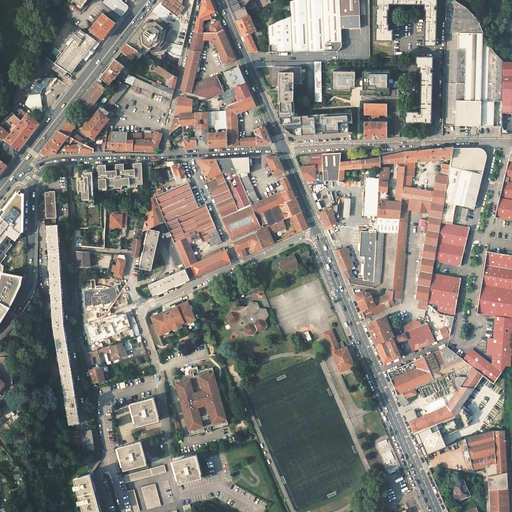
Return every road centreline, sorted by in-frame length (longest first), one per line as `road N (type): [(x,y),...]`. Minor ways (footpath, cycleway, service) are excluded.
road 1 (secondary): [(318,229),(434,511)]
road 2 (residential): [(283,149),(511,141)]
road 3 (primary): [(18,166),(147,0)]
road 4 (residential): [(139,306),(180,509)]
road 5 (residential): [(32,176),(30,279),(0,333)]
road 6 (secondary): [(218,0),(283,149)]
road 7 (unknown): [(355,326),(405,305),(414,218)]
road 8 (residential): [(73,248),(91,388)]
